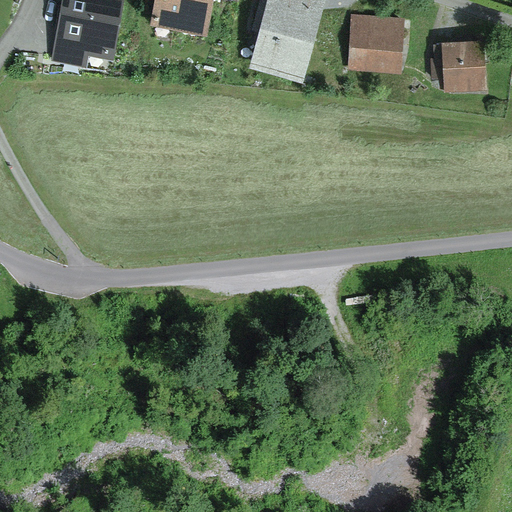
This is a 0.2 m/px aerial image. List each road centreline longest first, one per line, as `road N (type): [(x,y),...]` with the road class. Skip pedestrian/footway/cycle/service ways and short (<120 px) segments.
road 1 (unclassified): [(511,238),(88,277)]
road 2 (residential): [(88,277),(0,135)]
